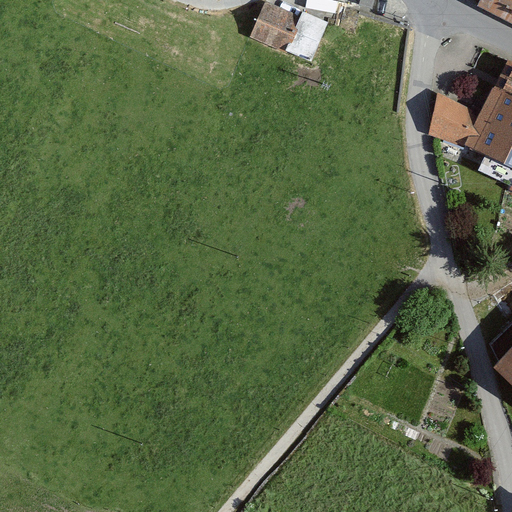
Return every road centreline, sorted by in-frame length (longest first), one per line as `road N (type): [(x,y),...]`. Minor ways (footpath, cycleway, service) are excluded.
road 1 (residential): [(511,482),(423,167),(419,84),(441,5)]
road 2 (track): [(446,255),(226,511)]
